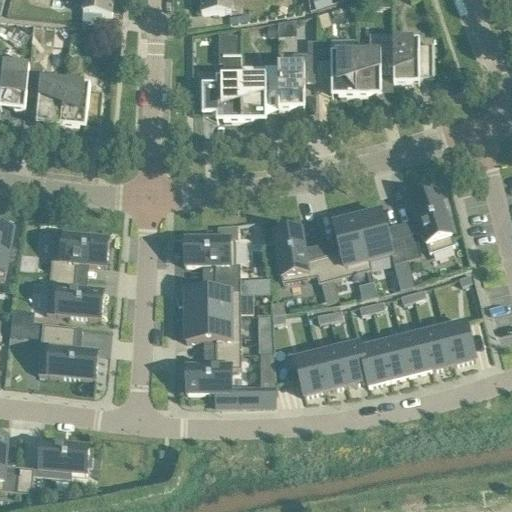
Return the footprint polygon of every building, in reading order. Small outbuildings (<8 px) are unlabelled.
[(85,0),(84,16),(93,17),(103,18),(113,19),(114,0),(85,0)] [(201,0),(202,17),(231,16),(230,0),(201,0)] [(391,2),(377,2),(377,12),(391,12),(391,2)] [(372,38),(372,57),(357,57),(357,100),(367,100),(382,93),(382,73),(394,73),(394,45),(394,38),(372,38)] [(242,59),(238,59),(238,40),(220,40),(220,59),(224,59),(224,82),(217,82),(217,89),(203,89),(203,119),(225,118),(225,126),(242,126),(242,81),(242,59)] [(420,49),(420,44),(394,45),(394,73),(394,88),(413,88),(413,80),(434,80),(434,49),(420,49)] [(294,69),(279,69),(279,98),(280,113),(290,113),(305,106),(305,103),(305,85),(318,85),(318,94),(319,94),(319,57),(319,45),(308,45),(308,57),(304,57),(294,57),(294,69)] [(0,84),(3,85),(1,105),(15,114),(26,115),(27,105),(27,99),(30,71),(27,71),(7,58),(7,57),(4,56),(0,53),(0,84)] [(332,65),(319,65),(319,57),(319,94),(332,93),(340,97),(340,100),(357,100),(357,57),(332,57),(332,65)] [(265,69),(265,81),(242,81),(242,126),(252,126),(267,118),(267,98),(279,98),(279,69),(265,69)] [(27,99),(40,101),(38,121),(52,129),(62,130),(66,87),(43,84),(44,72),(30,71),(27,99)] [(91,89),(71,87),(66,87),(62,130),(79,132),(80,124),(101,127),(104,98),(90,96),(91,89)] [(430,258),(455,249),(438,197),(413,206),(430,258)] [(382,215),(358,222),(362,237),(369,265),(370,265),(392,260),(394,269),(409,265),(403,241),(390,244),(382,215)] [(362,237),(358,222),(334,228),(341,257),(328,260),(334,284),(373,274),(370,265),(369,265),(362,237)] [(0,281),(5,283),(14,233),(0,231),(0,281)] [(334,284),(328,260),(306,266),(301,233),(275,237),(283,287),(318,281),(320,288),(334,284)] [(416,237),(403,241),(409,265),(422,262),(416,237)] [(51,279),(76,281),(78,268),(107,271),(110,245),(55,239),(51,279)] [(216,270),(216,283),(241,283),(241,268),(236,269),(236,244),(186,244),(186,271),(216,270)] [(22,260),(21,275),(34,276),(36,261),(22,260)] [(75,295),(76,281),(51,279),(47,318),(102,324),(105,298),(75,295)] [(462,291),(474,287),(471,279),(460,283),(462,291)] [(241,283),(216,283),(216,296),(187,296),(187,321),(242,321),(241,283)] [(425,294),(413,298),(416,306),(427,302),(425,294)] [(416,306),(413,298),(402,301),(404,309),(416,306)] [(284,306),(273,308),(274,320),(286,317),(284,306)] [(384,306),(372,309),(374,317),(385,314),(384,306)] [(374,317),(372,309),(360,311),(362,320),(374,317)] [(14,315),(13,326),(22,327),(33,328),(34,317),(14,315)] [(342,315),(330,318),(331,326),(343,323),(342,315)] [(331,326),(330,318),(318,320),(320,328),(331,326)] [(287,327),(285,319),(273,320),(274,329),(287,327)] [(217,346),(217,359),(242,359),(242,321),(187,321),(187,347),(217,346)] [(13,326),(11,341),(21,342),(22,327),(13,326)] [(445,333),(454,370),(476,364),(467,327),(445,333)] [(77,332),(44,329),(39,379),(96,384),(99,358),(75,356),(77,332)] [(445,333),(424,338),(433,375),(454,370),(445,333)] [(433,375),(424,338),(420,339),(403,343),(412,380),(433,375)] [(391,386),(412,380),(403,343),(382,349),(391,386)] [(274,345),(260,345),(260,359),(261,359),(274,358),(274,345)] [(348,390),(368,385),(369,385),(361,354),(362,354),(361,348),(339,353),(348,390)] [(369,385),(368,385),(369,391),(391,386),(382,349),(362,354),(361,354),(369,385)] [(339,353),(318,359),(327,396),(348,390),(339,353)] [(274,358),(261,359),(261,371),(275,370),(275,358),(274,358)] [(242,359),(217,359),(217,372),(187,372),(188,398),(217,398),(217,411),(276,411),(276,395),(233,395),(233,373),(242,373),(242,359)] [(327,396),(318,359),(296,364),(305,401),(327,396)] [(8,441),(0,440),(0,495),(17,497),(20,472),(6,471),(8,441)] [(89,460),(90,453),(43,448),(40,474),(88,479),(88,472),(92,472),(93,460),(89,460)] [(20,472),(17,497),(32,499),(35,474),(20,472)]
